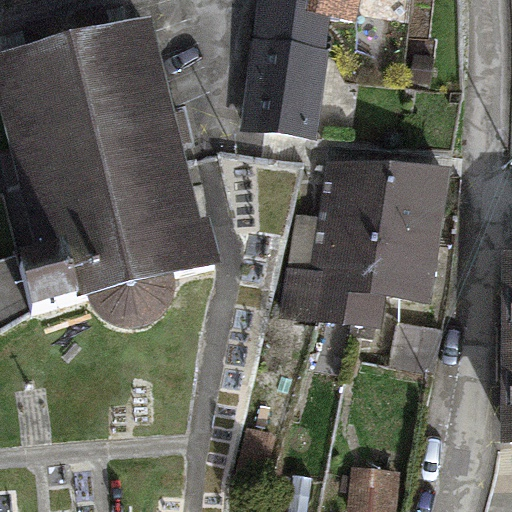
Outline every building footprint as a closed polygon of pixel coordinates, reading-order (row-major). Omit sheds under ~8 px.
[(279,0),(277,22),(328,29),(356,33),(361,0),(279,0)] [(255,65),(321,75),(328,29),(277,22),(261,20),(255,65)] [(165,165),(135,51),(0,86),(51,277),(26,284),(37,326),(197,284),(165,165)] [(255,65),(244,137),(311,147),(321,75),(255,65)] [(316,324),(316,337),(385,340),(385,326),(438,329),(446,186),(324,180),(318,289),(284,287),(283,322),(316,324)] [(391,511),(393,481),(341,479),(339,511),(391,511)]
